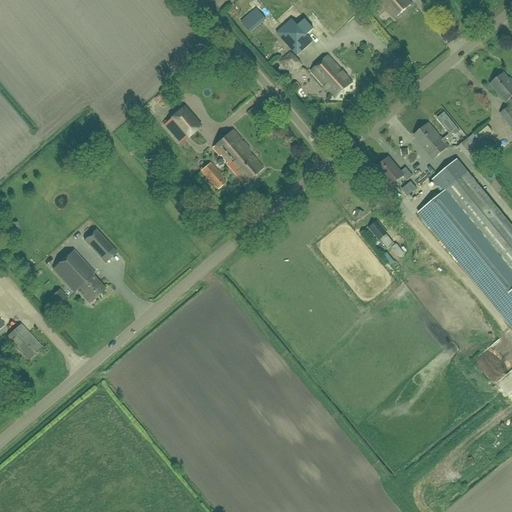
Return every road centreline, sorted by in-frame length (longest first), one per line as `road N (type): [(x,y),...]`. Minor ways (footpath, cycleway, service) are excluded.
road 1 (tertiary): [(0,441),(330,162)]
road 2 (tertiary): [(330,162),(511,10)]
road 3 (unclassified): [(330,162),(191,0)]
